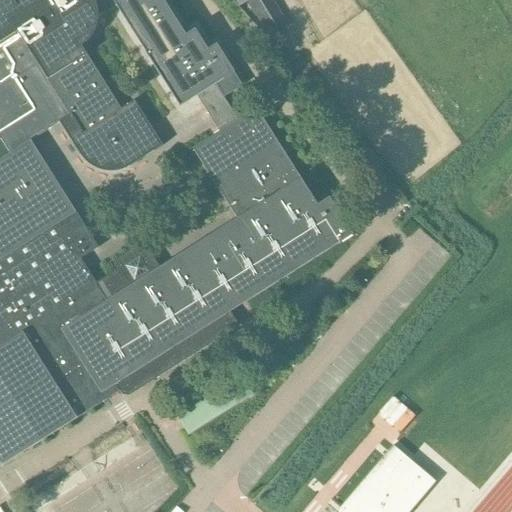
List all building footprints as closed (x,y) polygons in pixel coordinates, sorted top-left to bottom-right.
[(0,462),(2,466),(121,392),(116,386),(146,367),(155,380),(155,381),(236,331),(237,324),(228,310),(246,299),(248,303),(354,237),(330,199),(319,207),(257,109),(240,119),(231,106),(225,96),(217,84),(218,84),(206,65),(224,53),(214,36),(193,49),(162,0),(0,0),(0,140),(1,140),(10,154),(0,159),(0,462)] [(290,26),(273,0),(256,0),(249,4),(270,38),(290,26)] [(226,386),(177,416),(189,436),(238,405),(254,395),(242,376),(226,386)] [(131,436),(26,503),(31,511),(53,511),(52,509),(142,452),(131,436)] [(340,508),(337,511),(410,511),(434,484),(392,448),(388,453),(384,457),(340,508)]
